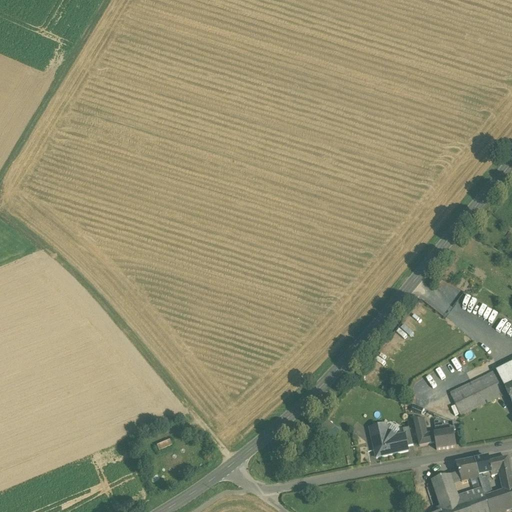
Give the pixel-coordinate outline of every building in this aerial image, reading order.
[(511,365),(497,373),(505,388),(511,384),(511,365)] [(497,373),(451,395),(460,416),(507,394),(505,388),(497,373)] [(426,437),(423,421),(414,423),(420,448),(435,444),(434,435),(426,437)] [(453,429),(435,422),(435,424),(436,435),(454,432),(453,429)] [(323,429),(334,437),(338,431),(327,423),(323,429)] [(394,438),(387,434),(386,426),(370,430),(376,459),(408,452),(407,448),(404,436),(394,438)] [(409,429),(403,430),(404,436),(407,448),(413,447),(409,429)] [(436,435),(434,435),(435,444),(437,452),(456,449),(454,432),(436,435)] [(169,441),(156,447),(158,452),(171,447),(169,441)] [(488,458),(474,461),(479,477),(487,474),(491,473),(491,472),(489,464),(488,458)] [(508,459),(489,464),(491,472),(491,473),(500,471),(503,482),(511,479),(511,477),(508,460),(508,459)] [(474,461),(456,465),(462,483),(479,477),(474,461)] [(479,477),(481,484),(483,491),(484,494),(488,493),(484,480),(488,479),(487,474),(479,477)] [(451,477),(432,482),(441,511),(462,511),(462,508),(451,477)] [(511,479),(503,482),(506,494),(511,492),(511,479)] [(481,484),(475,486),(477,493),(483,491),(481,484)] [(486,500),(485,500),(489,511),(505,511),(511,510),(506,494),(490,499),(486,500)] [(489,511),(485,500),(462,508),(462,511),(489,511)]
